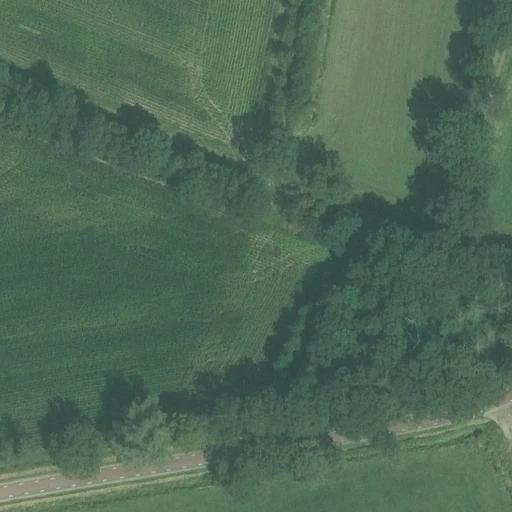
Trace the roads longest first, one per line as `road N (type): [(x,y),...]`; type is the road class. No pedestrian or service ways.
road 1 (unclassified): [(0,497),(413,428),(511,396)]
road 2 (track): [(0,70),(450,243)]
